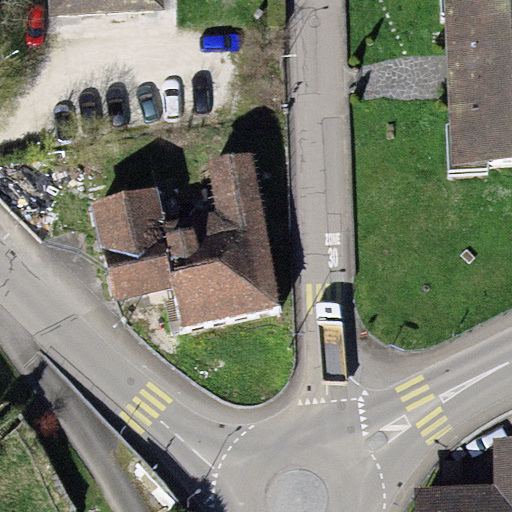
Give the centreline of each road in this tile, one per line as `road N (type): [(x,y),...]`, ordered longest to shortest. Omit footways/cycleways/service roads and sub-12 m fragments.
road 1 (residential): [(315,0),(332,448)]
road 2 (residential): [(0,264),(143,406),(237,471)]
road 3 (secondary): [(511,361),(332,448)]
